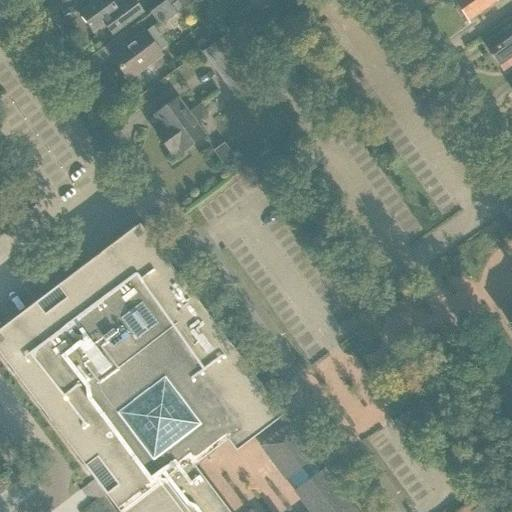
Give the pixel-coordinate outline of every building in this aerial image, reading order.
[(88,0),(92,5),(79,14),(93,32),(104,23),(112,34),(142,12),(133,0),(88,0)] [(178,0),(168,0),(151,13),(161,27),(176,15),(175,14),(184,8),(178,0)] [(456,0),(454,2),(468,21),(495,2),(493,0),(456,0)] [(254,10),(227,29),(235,40),(262,22),(254,10)] [(145,33),(111,57),(128,80),(161,55),(158,51),(166,45),(153,27),(145,33)] [(228,36),(205,53),(237,97),(260,81),(228,36)] [(511,36),(489,52),(503,71),(511,64),(511,36)] [(159,134),(173,153),(181,148),(183,151),(184,150),(183,148),(203,133),(205,136),(206,135),(198,123),(210,115),(202,104),(189,113),(180,99),(156,116),(166,129),(159,134)] [(511,181),(501,188),(511,203),(511,181)] [(283,415),(140,223),(0,329),(0,353),(119,511),(354,511),(289,425),(261,446),(262,448),(236,468),(268,511),(227,511),(193,465),(227,440),(236,451),(283,415)]
